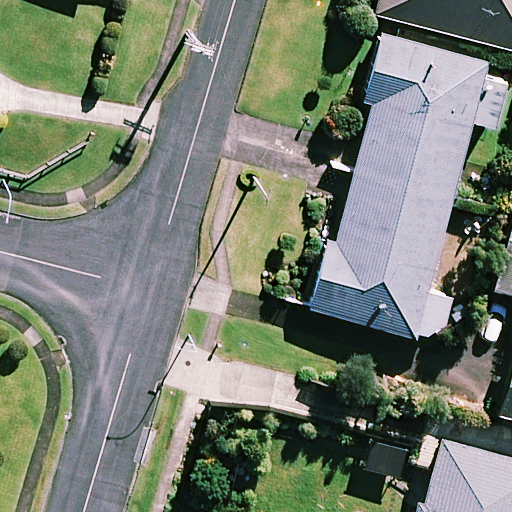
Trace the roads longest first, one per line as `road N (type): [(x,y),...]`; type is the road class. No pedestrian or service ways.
road 1 (residential): [(143,285),(229,0)]
road 2 (residential): [(79,511),(143,285)]
road 3 (residential): [(0,250),(143,285)]
